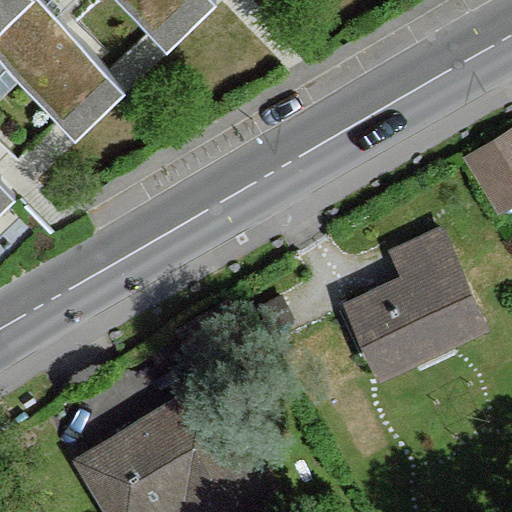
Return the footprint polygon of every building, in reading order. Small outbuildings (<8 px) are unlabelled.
[(0,93),(24,71),(68,116),(114,72),(69,26),(44,0),(24,0),(0,23),(0,93)] [(0,0),(0,23),(24,0),(0,0)] [(44,0),(69,26),(96,0),(132,0),(159,28),(188,0),(44,0)] [(213,0),(188,0),(159,28),(171,41),(213,0)] [(114,72),(68,116),(82,130),(127,86),(114,72)] [(511,128),(472,154),(504,206),(511,201),(511,128)] [(0,212),(21,192),(6,177),(0,182),(0,212)] [(409,275),(354,304),(384,367),(488,318),(444,228),(397,248),(409,275)] [(209,379),(79,456),(112,511),(159,511),(187,496),(196,511),(225,511),(272,485),(209,379)]
